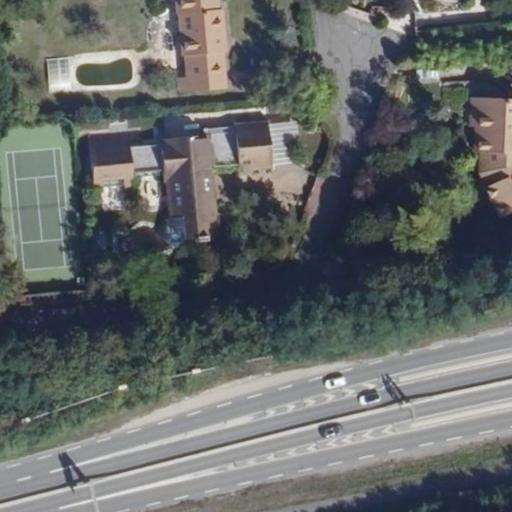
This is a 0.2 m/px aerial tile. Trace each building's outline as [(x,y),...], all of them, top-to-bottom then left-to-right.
[(226,53),(222,11),(218,11),(216,0),(176,0),(182,57),(185,57),(187,79),(179,79),(180,94),(225,90),(222,53),(226,53)] [(511,100),(494,100),(469,99),(468,127),(476,127),(475,140),(484,141),(483,155),(483,169),(491,185),(485,188),(501,218),(511,212),(511,100)] [(273,174),(268,119),(235,122),(236,127),(204,129),(204,136),(164,140),(164,146),(160,147),(160,150),(163,180),(163,182),(167,182),(170,219),(165,219),(154,232),(173,249),(181,240),(193,239),(193,244),(205,243),(205,238),(227,236),(225,214),(211,215),(210,184),(240,182),(241,190),(252,189),(252,184),(251,175),(273,174)] [(131,182),(129,152),(139,151),(138,132),(87,137),(92,200),(132,196),(131,182)] [(483,155),(484,141),(475,140),(475,154),(483,155)] [(163,180),(160,150),(139,151),(129,152),(131,182),(163,180)] [(274,183),(273,174),(251,175),(252,184),(274,183)] [(425,270),(417,241),(398,245),(385,249),(364,254),(371,283),(425,270)]
